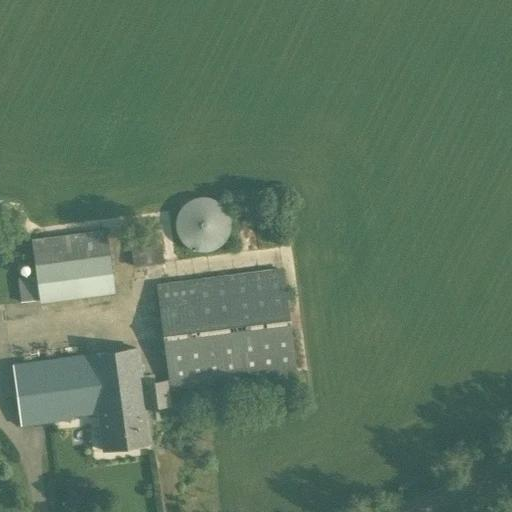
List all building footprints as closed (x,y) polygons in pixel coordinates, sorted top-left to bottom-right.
[(214,194),(170,208),(185,254),(229,240),(214,194)] [(132,266),(163,262),(158,230),(128,234),(132,266)] [(20,303),(39,300),(39,303),(114,293),(105,231),(31,241),(36,276),(17,279),(20,303)] [(155,284),(169,392),(296,375),(282,268),(155,284)] [(97,413),(102,449),(102,450),(150,444),(145,408),(169,405),(166,381),(141,385),(137,349),(88,356),(88,355),(12,365),(20,426),(70,419),(70,416),(97,413)]
